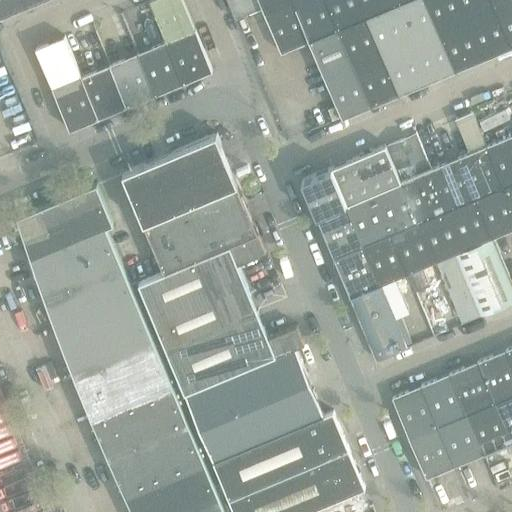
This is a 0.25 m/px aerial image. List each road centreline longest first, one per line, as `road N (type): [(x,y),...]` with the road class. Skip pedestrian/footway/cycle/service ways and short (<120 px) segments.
road 1 (unclassified): [(274,178),(511,79)]
road 2 (unclassified): [(84,511),(0,299)]
road 3 (unclassified): [(360,389),(274,178)]
road 4 (unclassified): [(97,0),(18,33),(69,163)]
road 5 (unclassified): [(69,163),(239,92)]
road 6 (unclassified): [(511,325),(360,389)]
road 7 (unclassified): [(409,511),(360,389)]
